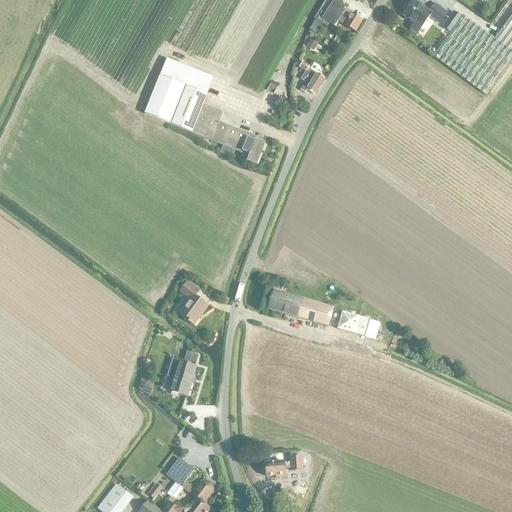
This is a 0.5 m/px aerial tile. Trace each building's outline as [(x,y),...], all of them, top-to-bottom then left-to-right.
[(317,35),(316,34),(322,24),(327,27),(329,23),(335,27),(338,21),(355,32),(363,20),(334,2),(330,0),(326,0),(314,20),(315,21),(310,30),(312,31),(309,37),(314,40),(317,35)] [(429,12),(414,1),(403,16),(415,24),(411,29),(418,34),(429,18),(440,25),(448,14),(434,4),(429,12)] [(453,30),(433,57),(464,80),(465,79),(485,95),(511,58),(511,15),(495,39),(463,16),(461,19),(457,25),(449,19),(445,24),(453,30)] [(299,68),(306,72),(301,79),(305,82),(301,90),(305,92),(307,90),(314,95),(324,79),(313,71),(312,71),(308,68),(309,67),(302,63),(299,68)] [(160,76),(144,114),(171,125),(186,87),(160,76)] [(186,87),(171,125),(192,133),(204,104),(207,95),(186,87)] [(204,104),(192,133),(223,145),(220,153),(232,158),(235,150),(250,156),(256,140),(257,140),(258,138),(219,122),(223,112),(204,104)] [(250,156),(248,162),(256,165),(265,143),(257,140),(256,140),(250,156)] [(179,292),(188,298),(177,313),(193,325),(208,305),(196,297),(200,291),(187,281),(179,292)] [(268,309),(328,326),(334,308),(274,291),(268,309)] [(370,319),(360,317),(342,312),(337,329),(365,337),(370,319)] [(196,363),(198,355),(187,351),(184,360),(196,363)] [(178,361),(172,359),(167,376),(173,378),(169,391),(187,397),(196,366),(178,361)] [(139,390),(150,392),(151,387),(146,386),(148,380),(142,378),(139,390)] [(285,462),(285,461),(265,463),(266,477),(276,476),(276,479),(285,478),(285,469),(290,469),(290,471),(304,470),(303,457),(289,458),(289,462),(285,462)] [(166,505),(162,510),(164,511),(179,511),(180,511),(204,511),(205,511),(209,507),(205,504),(208,500),(206,499),(211,493),(212,490),(212,486),(211,483),(208,482),(205,481),(202,482),(200,484),(194,492),(193,493),(194,498),(192,498),(190,502),(190,504),(184,504),(179,510),(172,505),(176,500),(175,500),(189,483),(185,481),(193,470),(179,459),(167,475),(176,483),(167,494),(170,496),(166,501),(164,503),(166,505)] [(122,511),(133,498),(116,484),(97,508),(101,511),(122,511)] [(156,485),(148,494),(154,498),(161,489),(160,488),(160,487),(159,486),(158,486),(156,485)] [(139,511),(160,511),(147,502),(139,511)]
